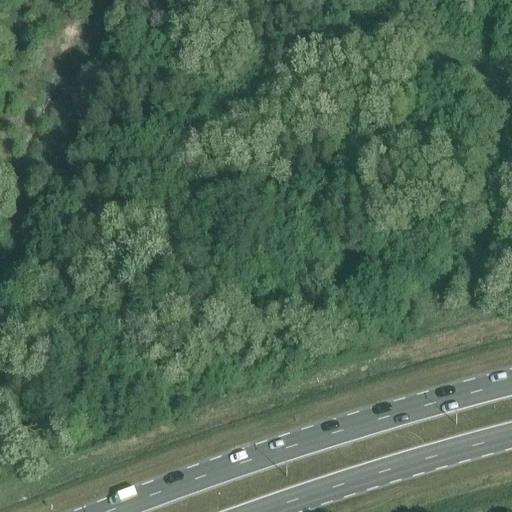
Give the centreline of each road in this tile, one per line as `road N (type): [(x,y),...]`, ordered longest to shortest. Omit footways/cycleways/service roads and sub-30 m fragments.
road 1 (primary): [(511,383),(298,444),(112,511)]
road 2 (primary): [(265,511),(511,437)]
